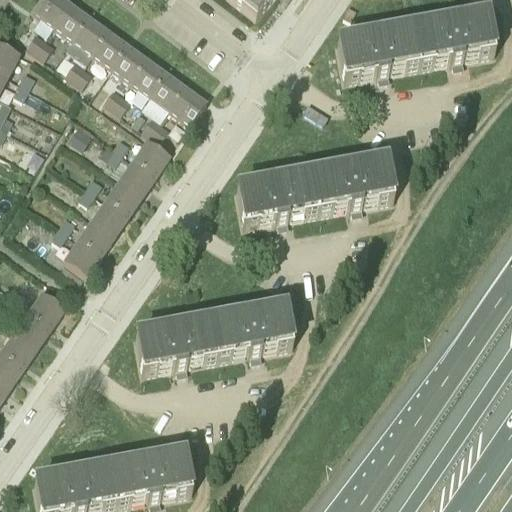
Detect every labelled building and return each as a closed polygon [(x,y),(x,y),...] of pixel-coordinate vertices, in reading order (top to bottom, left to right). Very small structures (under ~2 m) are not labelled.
[(46,0),(31,21),(51,35),(67,13),(49,0),(46,0)] [(227,0),(225,3),(254,27),(275,0),(227,0)] [(51,35),(71,50),(87,27),(67,13),(51,35)] [(449,72),(455,71),(461,70),(460,68),(492,63),(486,25),(411,38),(417,76),(449,70),(449,72)] [(84,74),(90,66),(107,41),(87,27),(71,50),(64,59),(84,74)] [(387,82),(417,76),(411,38),(336,52),(343,90),(375,84),(375,86),(387,84),(387,82)] [(90,66),(109,79),(126,55),(107,41),(90,66)] [(24,56),(33,63),(44,48),(35,42),(24,56)] [(33,63),(42,69),(53,54),(44,48),(33,63)] [(0,82),(7,86),(19,64),(0,54),(0,82)] [(128,92),(129,93),(146,70),(126,55),(109,79),(128,93),(128,92)] [(62,85),(72,91),(82,76),(73,70),(62,85)] [(129,93),(149,107),(166,84),(146,70),(129,93)] [(72,91),(80,97),(92,82),(82,76),(72,91)] [(18,92),(28,97),(34,86),(24,80),(18,92)] [(149,107),(169,121),(185,98),(166,84),(149,107)] [(28,97),(18,92),(12,103),(22,109),(28,97)] [(109,118),(120,103),(112,97),(101,112),(109,118)] [(185,98),(169,121),(189,135),(205,112),(185,98)] [(109,118),(119,125),(130,110),(120,103),(109,118)] [(0,124),(0,138),(5,140),(11,128),(1,123),(0,124)] [(139,140),(148,146),(159,131),(150,125),(139,140)] [(148,146),(157,153),(168,138),(159,131),(148,146)] [(84,154),(91,137),(77,132),(71,149),(84,154)] [(112,156),(122,163),(128,154),(118,147),(112,156)] [(130,170),(154,186),(168,166),(144,150),(130,170)] [(104,168),(113,175),(122,163),(112,156),(104,168)] [(117,190),(140,207),(154,186),(130,170),(117,190)] [(348,219),(354,218),(360,217),(359,215),(391,209),(385,171),(310,185),(316,223),(348,217),(348,219)] [(286,228),(316,223),(310,185),(234,199),(242,236),(274,231),(274,233),(286,230),(286,228)] [(84,197),(94,203),(101,193),(91,187),(84,197)] [(103,210),(126,227),(140,207),(117,190),(103,210)] [(77,208),(86,214),(94,203),(84,197),(77,208)] [(89,230),(112,247),(126,227),(103,210),(89,230)] [(56,238),(65,244),(73,232),(64,226),(56,238)] [(75,250),(99,267),(112,247),(89,230),(75,250)] [(50,248),(59,254),(65,244),(56,238),(50,248)] [(99,267),(75,250),(61,271),(64,272),(57,281),(78,295),(84,286),(85,287),(99,267)] [(6,309),(16,316),(22,306),(14,299),(6,309)] [(25,323),(48,340),(63,319),(39,302),(25,323)] [(0,318),(0,321),(8,327),(16,316),(6,309),(0,318)] [(247,365),(253,364),(259,363),(259,361),(291,355),(284,317),(209,331),(215,369),(247,363),(247,365)] [(35,359),(48,340),(25,323),(12,342),(35,359)] [(185,374),(215,369),(209,331),(134,345),(141,382),(173,377),(173,379),(185,376),(185,374)] [(0,359),(0,363),(21,379),(35,359),(12,342),(0,359)] [(0,393),(7,399),(21,379),(0,363),(0,393)] [(146,511),(147,511),(153,511),(158,510),(158,508),(190,502),(183,464),(108,478),(113,511),(136,511),(146,510),(146,511)] [(113,511),(108,478),(33,492),(36,511),(113,511)]
